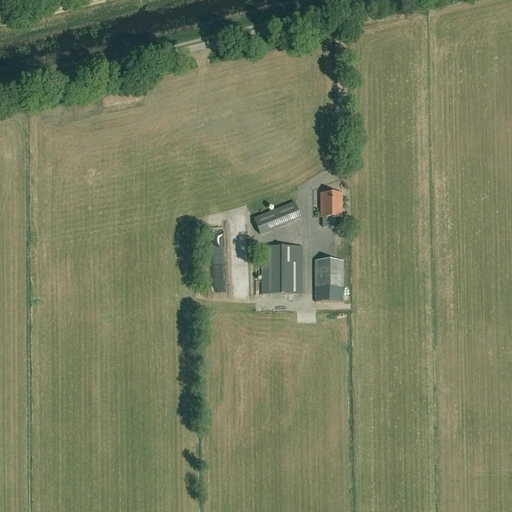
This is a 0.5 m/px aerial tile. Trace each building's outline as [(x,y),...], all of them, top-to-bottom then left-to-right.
[(323,218),(342,218),(342,195),(323,195),(323,218)] [(301,219),(294,203),(253,219),(260,235),(301,219)] [(233,223),(234,235),(244,235),(244,223),(233,223)] [(246,272),(245,239),(235,240),(237,272),(246,272)] [(302,295),(302,248),(262,248),(262,295),(302,295)] [(343,303),(343,262),(316,262),(315,303),(343,303)] [(246,287),(237,287),(236,297),(246,297),(246,287)]
